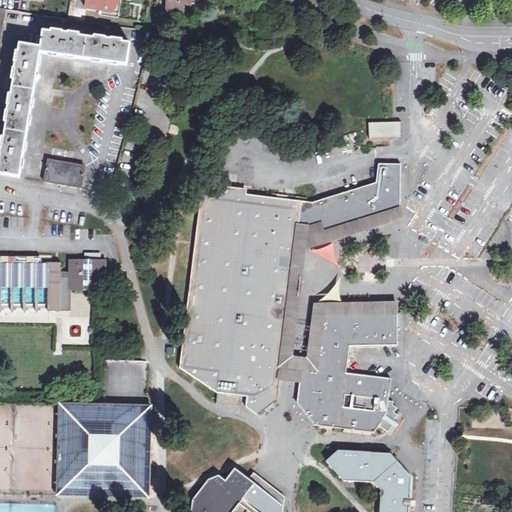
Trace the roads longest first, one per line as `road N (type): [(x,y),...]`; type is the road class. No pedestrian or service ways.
road 1 (unknown): [(437,155),(317,184),(242,171)]
road 2 (unclassified): [(353,0),(469,38),(511,39)]
